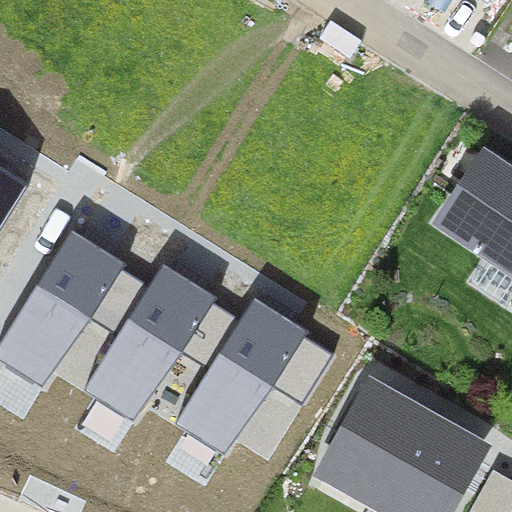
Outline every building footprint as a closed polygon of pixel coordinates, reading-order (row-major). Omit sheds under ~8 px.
[(511,167),(482,148),(430,228),(511,280),(511,167)] [(0,232),(32,182),(0,161),(0,232)] [(126,262),(70,229),(0,342),(0,358),(42,386),(91,317),(117,334),(148,284),(122,269),(126,262)] [(217,296),(162,262),(148,284),(117,334),(84,387),(133,419),(182,351),(210,368),(241,318),(213,302),(217,296)] [(309,330),(254,297),(241,318),(210,368),(176,422),(225,454),(274,386),(303,404),(334,354),(305,337),(309,330)] [(445,511),(483,444),(371,383),(323,471),(399,511),(445,511)]
